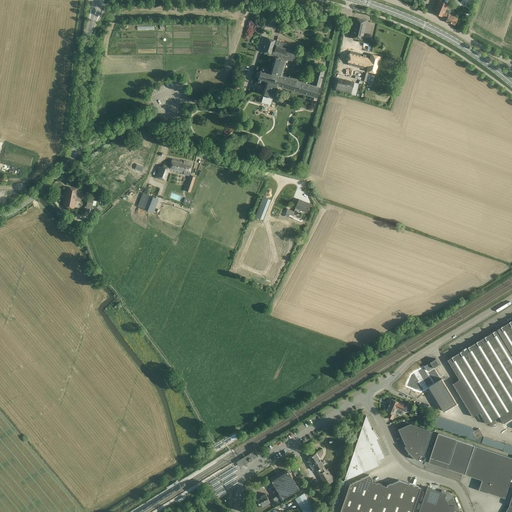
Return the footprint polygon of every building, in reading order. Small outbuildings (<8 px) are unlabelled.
[(461,0),(459,6),(469,10),(473,0),(461,0)] [(448,5),(439,1),(434,13),(446,19),(445,21),(455,25),(457,18),(448,14),(450,11),(446,9),(448,5)] [(354,18),(352,28),(364,30),(366,21),(354,18)] [(364,30),(352,28),(350,38),(362,40),(364,30)] [(271,55),(275,40),(266,38),(262,51),(262,52),(271,55)] [(264,95),(267,95),(272,97),(274,97),(277,86),(311,96),(310,99),(316,101),(325,71),(317,68),(316,71),(315,71),(312,82),(313,82),(312,85),(307,84),(308,82),(305,81),(305,82),(282,75),(286,61),(286,59),(292,61),(296,47),(275,40),(271,55),(278,57),(277,58),(275,57),(270,74),(266,73),(267,69),(266,68),(265,68),(262,67),(261,67),(260,70),(260,71),(257,72),(256,71),(256,72),(255,75),(255,76),(256,76),(258,78),(258,79),(257,82),(261,83),(261,82),(264,83),(266,83),(263,94),(264,95)] [(370,56),(350,51),(347,64),(367,70),(367,71),(375,73),(380,57),(371,55),(370,56)] [(271,105),(273,98),(272,98),(272,97),(267,95),(264,95),(264,96),(263,95),(261,102),(271,105)] [(172,159),(170,166),(164,164),(163,168),(158,166),(158,167),(159,167),(155,178),(165,181),(169,170),(183,173),(183,175),(189,176),(192,163),(187,162),(186,161),(186,162),(172,159)] [(143,167),(136,164),(134,169),(141,172),(143,167)] [(195,177),(190,175),(185,191),(185,192),(189,194),(190,192),(195,177)] [(63,207),(74,209),(76,201),(80,201),(80,197),(77,197),(78,189),(67,187),(63,207)] [(140,200),(137,206),(151,212),(156,198),(146,194),(144,201),(140,200)] [(299,199),(295,208),(307,212),(309,209),(310,204),(305,202),(299,200),(299,199)] [(292,215),(294,211),(287,209),(286,212),(282,211),(275,229),(278,230),(277,232),(280,233),(281,231),(289,214),(292,215)] [(266,233),(252,228),(233,272),(248,278),(266,233)] [(511,321),(448,360),(460,379),(453,384),(473,417),(477,415),(479,419),(482,417),(480,413),(483,417),(487,424),(491,421),(500,416),(504,424),(511,418),(511,321)] [(431,362),(431,363),(433,366),(434,367),(434,368),(435,367),(439,365),(440,364),(440,363),(437,359),(437,358),(436,359),(431,361),(431,362)] [(410,375),(405,387),(419,392),(428,387),(443,412),(456,404),(441,379),(441,380),(433,367),(426,371),(423,367),(410,375)] [(391,399),(388,405),(397,408),(398,409),(401,410),(404,404),(399,402),(391,399)] [(388,405),(386,411),(389,413),(387,417),(391,419),(393,419),(394,415),(396,411),(398,412),(397,413),(401,414),(402,411),(401,410),(398,409),(397,408),(388,405)] [(372,429),(366,415),(344,480),(379,465),(377,460),(384,457),(376,439),(379,438),(373,428),(373,429),(372,429)] [(434,426),(469,438),(473,428),(438,415),(434,426)] [(406,422),(397,426),(405,446),(404,446),(404,447),(405,447),(405,448),(407,451),(408,452),(408,453),(409,452),(412,452),(411,455),(411,456),(412,456),(412,457),(413,457),(414,458),(415,459),(416,459),(416,460),(417,460),(419,454),(425,457),(433,431),(406,422)] [(479,428),(473,432),(478,441),(482,443),(504,450),(503,451),(511,453),(511,445),(506,443),(506,444),(484,437),(479,428)] [(458,439),(439,433),(431,457),(429,462),(465,474),(482,480),(479,490),(488,493),(488,492),(505,498),(511,478),(511,457),(475,445),(458,439)] [(258,455),(255,451),(253,453),(252,452),(248,454),(249,456),(241,461),(243,464),(249,460),(250,462),(252,460),(251,459),(258,455)] [(310,460),(308,462),(312,470),(315,468),(316,470),(325,485),(333,481),(330,477),(332,475),(328,469),(326,470),(325,469),(323,464),(325,463),(323,460),(321,462),(316,453),(308,458),(310,460)] [(300,471),(297,466),(291,470),(294,475),(300,471)] [(292,478),(288,471),(271,481),(276,488),(283,499),(299,489),(292,478)] [(361,511),(372,481),(369,475),(350,484),(339,511),(361,511)] [(386,486),(377,511),(387,511),(399,480),(386,486)] [(399,480),(387,511),(412,511),(421,488),(399,480)] [(377,511),(386,486),(372,481),(361,511),(377,511)] [(419,511),(431,511),(454,497),(453,497),(453,496),(452,495),(451,494),(450,493),(449,492),(448,492),(441,490),(442,490),(441,492),(427,487),(419,511)] [(311,511),(314,510),(304,493),(295,498),(302,511),(311,511)] [(270,502),(266,494),(260,496),(261,497),(256,500),(259,505),(261,504),(262,506),(270,502)] [(283,501),(279,494),(273,498),(273,499),(271,500),(272,502),(271,503),(274,507),(283,501)] [(454,497),(431,511),(419,511),(418,511),(453,511),(454,511),(459,511),(453,497),(454,497)]
